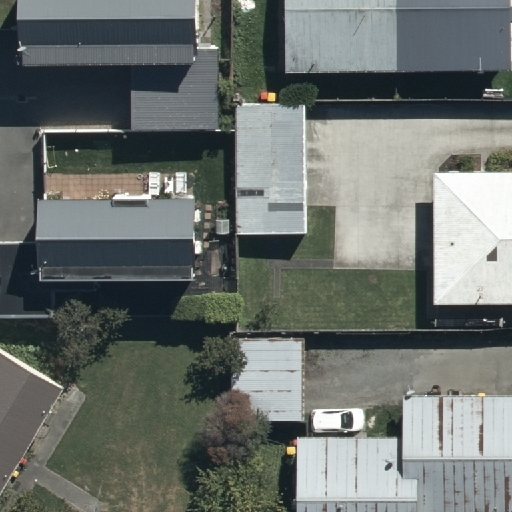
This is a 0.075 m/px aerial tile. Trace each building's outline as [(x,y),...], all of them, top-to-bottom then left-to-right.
[(203,0),(28,0),(29,59),(204,57),(203,0)] [(511,37),(511,0),(286,0),(287,59),(511,57),(511,37)] [(133,70),(132,121),(203,122),(204,72),(133,70)] [(236,113),(239,225),(307,224),(305,112),(236,113)] [(511,160),(435,161),(436,292),(511,290),(511,160)] [(197,188),(38,191),(39,242),(0,243),(0,316),(57,315),(56,268),(199,265),(197,188)] [(306,325),(230,326),(231,411),(307,410),(306,325)] [(0,481),(59,382),(0,347),(0,481)] [(511,384),(403,385),(403,425),(299,425),(298,511),(418,511),(419,506),(511,506),(511,384)]
